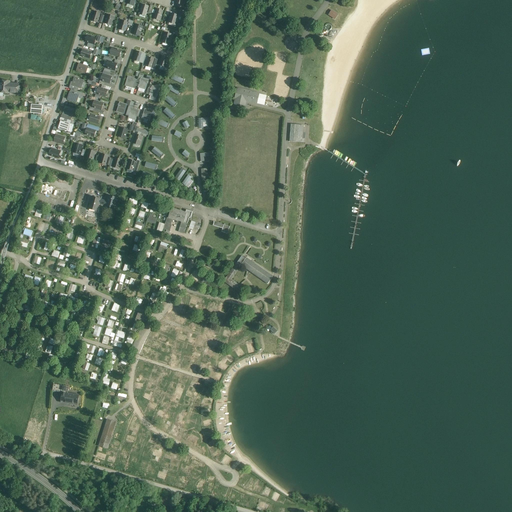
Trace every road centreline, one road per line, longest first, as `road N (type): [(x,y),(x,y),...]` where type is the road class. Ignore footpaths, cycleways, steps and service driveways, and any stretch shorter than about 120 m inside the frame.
road 1 (residential): [(193,207),(43,164),(64,79)]
road 2 (unclassified): [(28,469),(42,454),(57,455),(250,511)]
